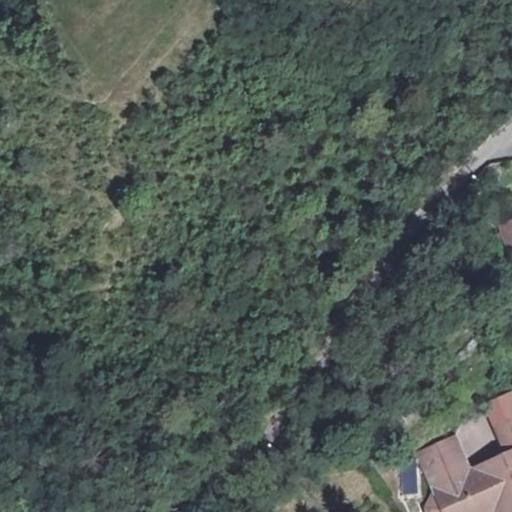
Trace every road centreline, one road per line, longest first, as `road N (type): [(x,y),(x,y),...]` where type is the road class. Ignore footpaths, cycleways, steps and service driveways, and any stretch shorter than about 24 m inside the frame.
road 1 (residential): [(332,351),(414,224),(511,131)]
road 2 (unclassified): [(164,511),(209,483),(332,351)]
